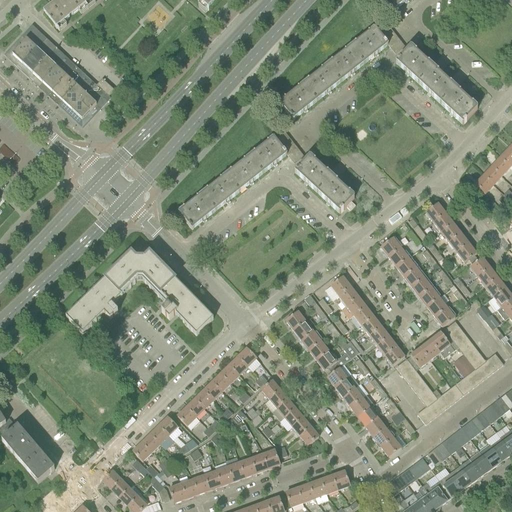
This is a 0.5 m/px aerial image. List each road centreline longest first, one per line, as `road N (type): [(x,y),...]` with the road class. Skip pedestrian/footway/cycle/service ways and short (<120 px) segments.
road 1 (residential): [(465,149),(383,70),(309,127),(395,207)]
road 2 (primary): [(124,201),(307,0)]
road 3 (primary): [(272,0),(101,178)]
road 4 (residential): [(180,256),(279,181),(347,245)]
road 5 (residential): [(370,489),(511,379)]
road 6 (primary): [(0,323),(124,201)]
road 7 (residential): [(349,454),(243,323)]
road 8 (residential): [(196,511),(349,454)]
road 9 (residential): [(431,0),(409,17),(504,104)]
road 10 (primary): [(101,178),(0,284)]
road 11 (tertiary): [(101,178),(0,86)]
road 12 (tertiary): [(243,323),(347,245)]
road 13 (tertiary): [(83,482),(173,392)]
road 14 (residential): [(511,273),(436,177)]
